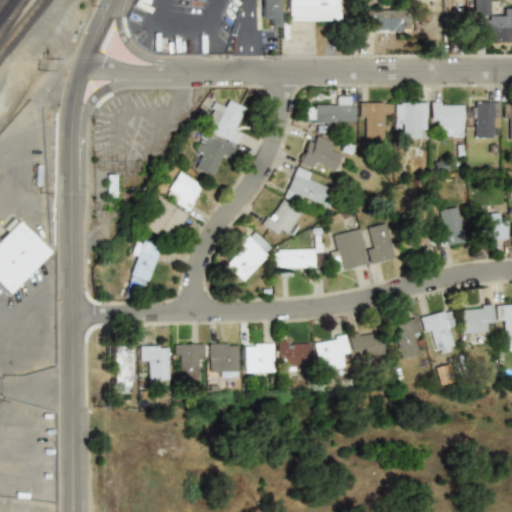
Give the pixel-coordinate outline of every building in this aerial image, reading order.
[(277,27),(277,0),(260,0),(260,17),(268,17),(268,27),(277,27)] [(339,21),(339,0),(286,0),(286,21),(339,21)] [(472,0),(472,15),(488,14),(487,0),(472,0)] [(511,8),(501,8),(501,17),(482,16),(481,40),(507,41),(507,34),(511,34),(511,8)] [(362,10),(362,30),(408,30),(408,10),(362,10)] [(334,105),(313,105),(313,123),(353,123),(353,96),(334,96),(334,105)] [(234,144),(239,133),(233,130),(244,107),(227,99),(224,107),(219,104),(206,130),(234,144)] [(497,101),(473,101),(473,137),(497,137),(497,101)] [(389,102),(359,102),(359,139),(380,139),(380,126),(389,126),(389,102)] [(425,102),(394,102),(394,128),(403,128),(403,138),(425,138),(425,102)] [(439,136),(461,136),(461,102),(429,102),(429,125),(439,125),(439,136)] [(511,139),(511,103),(502,103),(502,139),(511,139)] [(192,155),(200,159),(195,169),(209,175),(219,155),(227,159),(233,147),(203,132),(192,155)] [(334,159),(329,157),(335,143),(310,133),(299,161),(328,173),(334,159)] [(321,207),(331,184),(295,168),(284,192),(321,207)] [(163,196),(188,210),(201,185),(177,171),(163,196)] [(113,196),(113,174),(104,174),(105,197),(113,196)] [(184,213),(155,197),(139,225),(161,237),(165,229),(172,233),(184,213)] [(292,232),(299,222),(291,217),(295,211),(279,199),(261,226),(279,238),(286,228),(292,232)] [(458,207),(436,209),(439,245),(462,243),(458,207)] [(480,213),(480,239),(505,239),(505,213),(480,213)] [(428,245),(423,219),(408,222),(413,248),(428,245)] [(0,240),(18,222),(49,252),(8,295),(0,287),(0,240)] [(392,258),(383,223),(365,227),(370,248),(364,249),(368,264),(392,258)] [(331,234),(339,270),(365,263),(357,228),(331,234)] [(246,233),(235,244),(241,250),(225,265),(241,281),(267,255),(246,233)] [(141,293),(151,260),(161,263),(166,246),(138,238),(123,288),(141,293)] [(291,276),(291,266),(318,266),(318,249),(273,249),(273,276),(291,276)] [(511,303),(497,304),(498,341),(511,340),(511,303)] [(491,331),(490,305),(458,306),(459,333),(491,331)] [(456,348),(443,309),(419,317),(428,347),(434,345),(437,354),(456,348)] [(398,358),(421,352),(413,318),(389,323),(398,358)] [(378,329),(348,335),(352,358),(383,352),(378,329)] [(341,354),(345,353),(341,333),(311,340),(318,371),(343,365),(341,354)] [(276,369),(307,369),(307,341),(276,341),(276,369)] [(202,343),(172,343),(172,370),(202,370),(202,343)] [(207,376),(235,376),(235,343),(207,343),(207,376)] [(271,343),(243,343),(243,372),(271,372),(271,343)] [(131,345),(108,345),(108,381),(131,381),(131,345)] [(167,385),(167,345),(137,345),(137,364),(147,364),(147,385),(167,385)]
